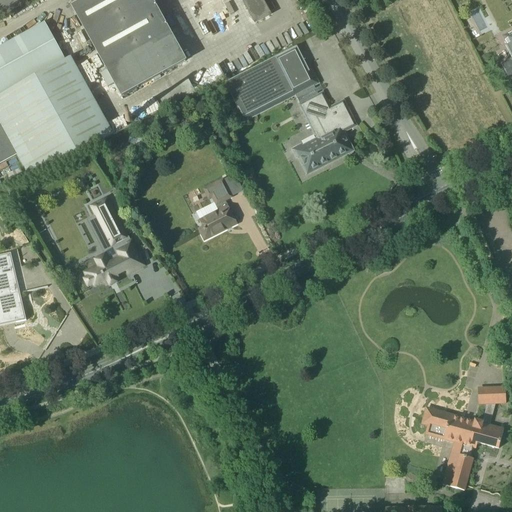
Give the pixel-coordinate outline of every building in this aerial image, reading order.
[(86,0),(73,8),(104,65),(107,71),(114,84),(121,97),(185,62),(150,0),(86,0)] [(242,0),(255,23),(269,15),(261,0),(242,0)] [(316,16),(307,20),(311,27),(319,22),(316,16)] [(0,47),(0,95),(65,60),(45,23),(0,47)] [(333,31),(330,26),(320,31),(323,36),(333,31)] [(508,45),(511,43),(511,45),(511,59),(501,65),(503,68),(501,69),(506,79),(508,78),(510,81),(511,79),(511,32),(503,37),(508,45)] [(297,47),(225,84),(237,107),(233,109),(241,124),(295,96),(315,136),(316,135),(319,140),(303,148),(301,146),(292,150),(296,158),(299,157),(307,173),(352,151),(342,133),(356,126),(343,102),(330,109),(323,94),(319,96),(313,86),(318,84),(311,71),(309,72),(297,47)] [(0,125),(29,179),(112,133),(71,58),(0,96),(0,125)] [(114,84),(107,71),(101,75),(108,87),(114,84)] [(188,80),(156,97),(163,110),(195,93),(188,80)] [(0,129),(0,163),(14,156),(0,129)] [(201,223),(200,231),(204,240),(236,224),(227,207),(229,207),(226,202),(233,198),(223,179),(202,190),(208,201),(212,199),(218,212),(200,221),(201,223)] [(109,285),(109,286),(110,287),(117,283),(116,281),(118,280),(117,276),(126,271),(128,275),(144,266),(132,242),(131,242),(129,237),(127,238),(107,199),(92,207),(108,240),(107,241),(109,243),(110,242),(112,247),(114,246),(119,256),(108,261),(105,255),(95,260),(98,266),(84,273),(87,278),(84,280),(88,287),(93,285),(95,287),(104,282),(106,286),(109,285)] [(0,323),(15,320),(15,323),(25,321),(21,303),(14,305),(12,296),(18,294),(9,255),(10,255),(9,253),(0,255),(0,323)] [(421,425),(429,427),(428,434),(444,438),(445,441),(454,443),(442,485),(464,491),(473,459),(469,458),(472,448),(476,449),(477,443),(498,449),(504,430),(489,426),(495,404),(506,404),(505,387),(477,388),(479,405),(487,405),(482,423),(475,421),(474,423),(463,421),(464,419),(450,415),(450,416),(425,409),(421,425)]
